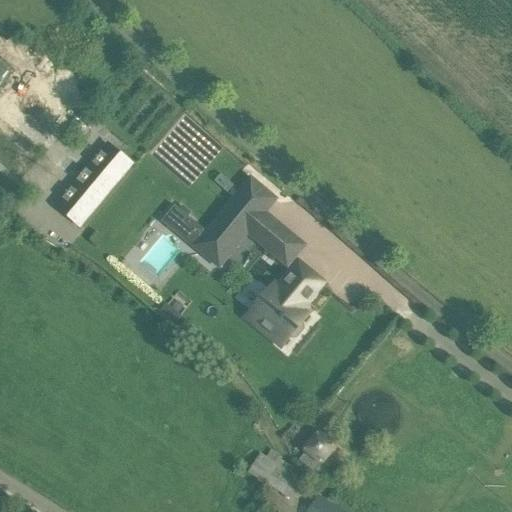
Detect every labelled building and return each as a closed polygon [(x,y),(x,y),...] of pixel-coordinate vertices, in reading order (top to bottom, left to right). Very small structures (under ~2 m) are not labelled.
[(54,224),(79,242),(125,176),(100,159),(54,224)] [(222,212),(206,231),(236,255),(250,237),(267,215),(276,204),(247,181),(222,212)] [(269,293),(248,319),(266,334),(266,342),(274,349),(284,349),(286,350),(292,343),(293,344),(301,342),(309,333),(308,325),(299,318),(327,284),(303,265),(275,298),(269,293)] [(167,306),(158,317),(173,329),(182,318),(167,306)] [(260,453),(249,471),(291,497),(302,479),(260,453)] [(344,511),(318,495),(307,511),(344,511)]
